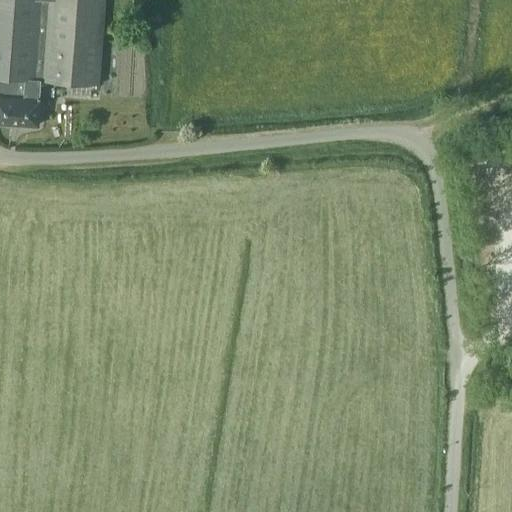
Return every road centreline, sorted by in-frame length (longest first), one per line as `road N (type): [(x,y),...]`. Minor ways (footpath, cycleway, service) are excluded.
road 1 (unclassified): [(0,155),(387,130),(414,137)]
road 2 (unclassified): [(449,511),(456,368),(438,182),(414,137)]
